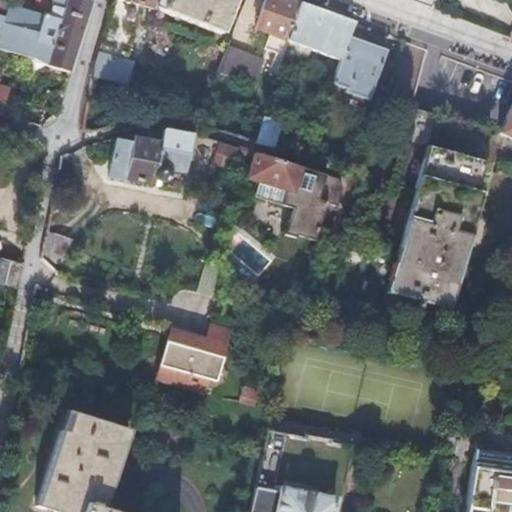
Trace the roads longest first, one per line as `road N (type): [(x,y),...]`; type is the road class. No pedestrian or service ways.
road 1 (residential): [(344,0),(511,63)]
road 2 (residential): [(64,133),(27,292)]
road 3 (residential): [(101,0),(64,133)]
